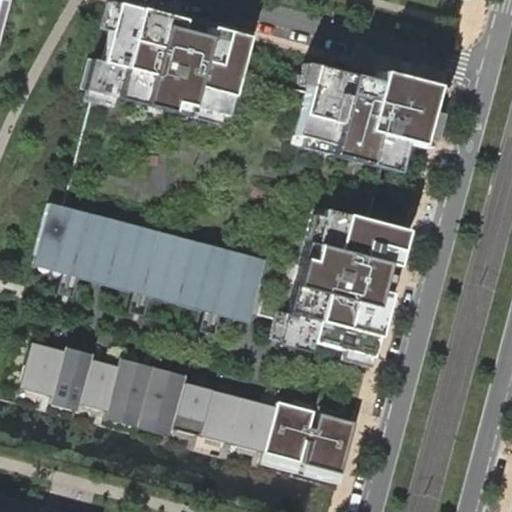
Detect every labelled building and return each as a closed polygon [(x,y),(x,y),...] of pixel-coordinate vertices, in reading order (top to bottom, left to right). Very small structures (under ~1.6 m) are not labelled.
[(177,31),(179,20),(115,3),(100,62),(86,58),(78,89),(91,92),(61,207),(46,203),(32,255),(248,311),(282,321),(276,343),(307,351),(310,342),(369,357),(385,295),(375,292),(380,274),(383,264),(393,267),(402,231),(366,221),(379,169),(395,173),(403,143),(411,115),(431,121),(440,89),(375,72),(373,82),(311,66),(304,92),(234,74),(244,37),(207,28),(205,38),(195,35),(177,31)] [(198,25),(179,20),(177,31),(195,35),(198,25)] [(431,121),(411,115),(403,143),(424,149),(431,121)] [(248,311),(32,255),(30,265),(245,322),(248,311)] [(375,292),(385,295),(390,276),(380,274),(375,292)] [(331,478),(346,421),(50,343),(19,335),(4,391),(331,478)]
